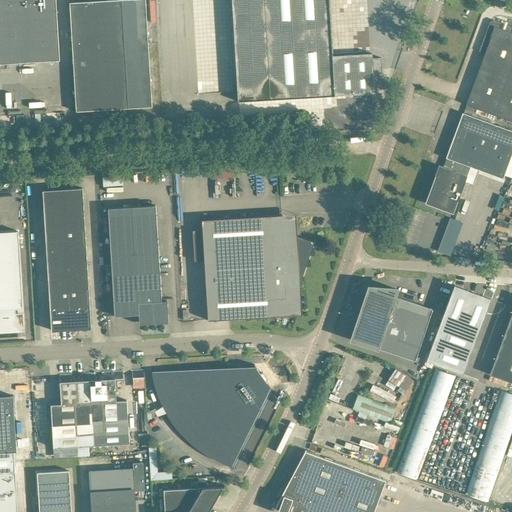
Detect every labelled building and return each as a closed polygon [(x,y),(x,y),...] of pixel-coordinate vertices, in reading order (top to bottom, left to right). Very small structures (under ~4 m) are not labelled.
[(55,0),(0,0),(0,64),(59,60),(55,0)] [(69,0),(76,111),(152,107),(145,0),(111,0),(105,0),(69,0)] [(231,0),(238,101),(374,93),(373,74),(382,73),(381,57),(372,58),(372,54),(332,56),(328,0),(231,0)] [(494,114),(511,64),(511,33),(511,32),(511,29),(510,26),(493,20),(490,21),(479,51),(480,54),(485,56),(467,104),(494,114)] [(511,120),(511,64),(494,114),(511,120)] [(511,131),(462,113),(446,158),(443,167),(439,165),(435,175),(437,176),(434,186),(433,186),(434,185),(433,185),(432,189),(433,188),(428,202),(451,210),(455,200),(458,201),(470,167),(502,178),(504,175),(511,177),(511,176),(511,131)] [(91,328),(83,188),(43,190),(51,330),(91,328)] [(162,301),(158,244),(156,205),(108,208),(114,316),(139,314),(139,319),(140,319),(140,322),(167,321),(166,315),(167,314),(167,313),(166,313),(166,309),(167,309),(167,308),(166,308),(166,307),(167,307),(167,301),(162,301)] [(283,231),(282,219),(282,215),(202,220),(202,230),(192,230),(194,261),(204,260),(208,320),(278,316),(278,313),(289,317),(314,241),(283,231)] [(18,231),(0,232),(0,326),(18,326),(17,313),(16,313),(15,308),(23,308),(18,231)] [(454,285),(426,361),(463,375),(491,299),(454,285)] [(369,287),(352,339),(377,348),(377,347),(415,360),(432,308),(394,296),(396,289),(369,287)] [(511,312),(489,374),(511,382),(511,312)] [(229,464),(233,466),(233,468),(272,389),(271,389),(266,382),(268,379),(263,373),(260,374),(253,364),(254,364),(151,370),(152,370),(154,379),(159,393),(165,406),(173,419),(182,430),(192,441),(203,450),(216,458),(229,464)] [(417,480),(455,376),(434,368),(396,472),(417,480)] [(395,369),(388,379),(399,387),(397,390),(402,393),(411,380),(395,369)] [(91,446),(129,443),(127,400),(116,401),(115,379),(123,378),(123,371),(103,372),(100,376),(100,379),(96,380),(96,376),(93,373),(87,373),(91,446)] [(53,448),(91,446),(87,373),(81,374),(78,377),(79,381),(74,381),(74,377),(71,374),(59,375),(61,404),(51,405),(53,448)] [(371,383),(368,389),(393,402),(396,396),(371,383)] [(465,495),(487,502),(511,429),(511,393),(500,390),(465,495)] [(357,394),(352,409),(389,423),(395,408),(357,394)] [(0,452),(14,452),(17,451),(13,395),(0,396),(0,452)] [(343,435),(339,447),(379,460),(383,449),(343,435)] [(156,448),(149,448),(151,480),(171,479),(171,471),(158,472),(156,448)] [(305,450),(274,508),(275,509),(275,508),(286,511),(373,511),(386,480),(305,451),(306,450),(305,450)] [(0,511),(17,511),(15,471),(14,452),(0,452),(0,511)] [(133,468),(89,471),(90,493),(134,490),(134,491),(145,490),(143,462),(133,463),(133,468)] [(71,511),(69,470),(37,472),(39,505),(37,505),(37,511),(71,511)] [(207,511),(223,486),(163,489),(164,511),(207,511)] [(134,490),(90,493),(91,511),(132,511),(132,501),(135,501),(134,491),(134,490)]
